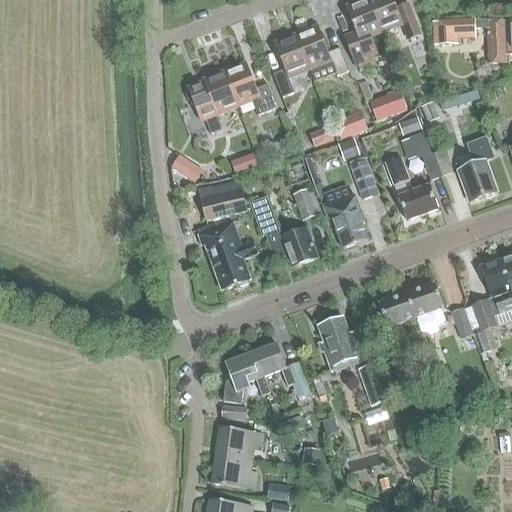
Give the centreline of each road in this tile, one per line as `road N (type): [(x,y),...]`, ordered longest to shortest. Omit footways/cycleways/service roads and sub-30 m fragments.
road 1 (residential): [(194,334),(511,218)]
road 2 (residential): [(150,46),(160,198),(181,312),(194,334)]
road 3 (residential): [(194,334),(198,411),(185,511)]
road 4 (residential): [(281,0),(150,46)]
